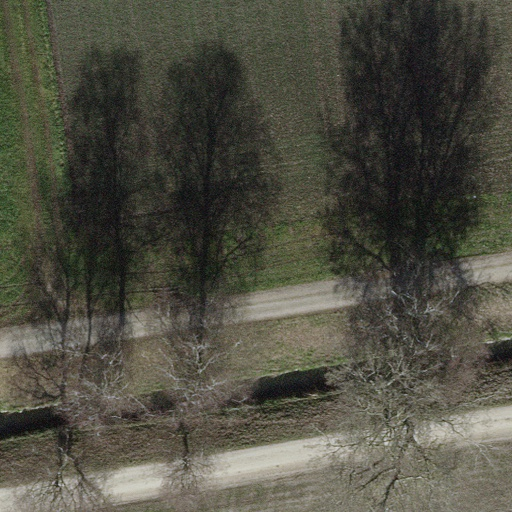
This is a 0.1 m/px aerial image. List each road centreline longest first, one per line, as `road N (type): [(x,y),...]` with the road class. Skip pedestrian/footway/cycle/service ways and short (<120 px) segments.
road 1 (track): [(0,503),(511,421)]
road 2 (track): [(0,341),(511,264)]
road 3 (track): [(22,0),(71,329)]
